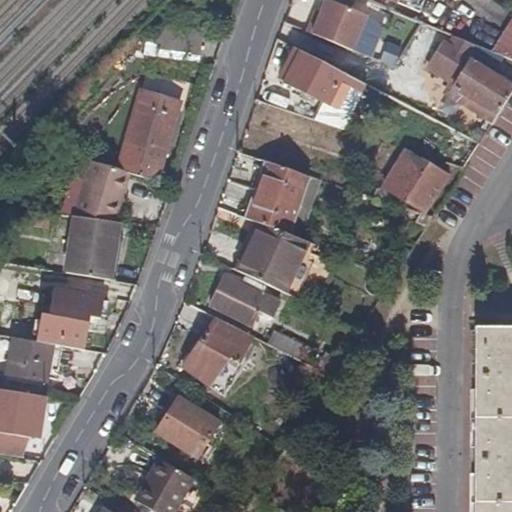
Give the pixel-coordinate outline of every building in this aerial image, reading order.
[(326,0),(318,20),(313,18),(307,32),(353,51),(366,16),(327,0),(326,0)] [(392,0),(420,11),(424,0),(392,0)] [(492,53),(511,61),(511,10),(510,10),(492,53)] [(204,31),(162,24),(159,42),(200,50),(204,31)] [(443,43),(429,66),(452,81),(445,93),(493,122),(511,90),(511,81),(488,67),(493,60),(474,49),(476,45),(453,36),(446,45),(443,43)] [(294,47),(278,77),(324,102),(315,119),(344,129),(367,84),(294,47)] [(180,104),(142,93),(119,169),(130,173),(152,179),(158,161),(163,162),(180,104)] [(449,175),(405,150),(384,187),(408,201),(425,211),(449,175)] [(119,169),(93,161),(75,217),(115,222),(130,173),(119,169)] [(163,162),(158,161),(152,179),(157,181),(163,162)] [(310,176),(266,161),(247,218),(261,223),(290,234),(310,176)] [(378,190),(368,186),(366,196),(406,209),(408,201),(384,187),(378,190)] [(115,222),(75,217),(66,272),(70,273),(97,277),(111,279),(121,223),(115,222)] [(290,234),(261,223),(238,271),(285,293),(309,241),(290,234)] [(67,289),(73,291),(65,326),(39,320),(35,341),(53,344),(82,349),(97,277),(70,273),(67,289)] [(242,284),(225,276),(211,304),(254,325),(261,311),(273,318),(280,302),(272,298),(274,294),(245,280),(242,284)] [(402,323),(434,325),(434,312),(403,310),(402,323)] [(217,317),(207,333),(183,366),(225,395),(250,359),(243,355),(253,335),(217,317)] [(511,511),(511,326),(476,326),(474,511),(511,511)] [(307,345),(275,329),(268,343),(301,359),(307,345)] [(207,333),(202,330),(180,364),(183,366),(207,333)] [(35,341),(13,337),(6,374),(47,381),(53,344),(35,341)] [(343,360),(326,351),(317,366),(333,375),(343,360)] [(0,389),(0,412),(8,413),(6,430),(0,429),(0,450),(24,454),(27,439),(40,440),(45,411),(50,412),(53,397),(0,389)] [(162,414),(167,417),(157,432),(197,458),(221,420),(175,393),(162,414)] [(150,474),(155,476),(140,502),(157,511),(176,511),(195,478),(159,457),(150,474)] [(155,476),(150,474),(135,500),(140,502),(155,476)]
